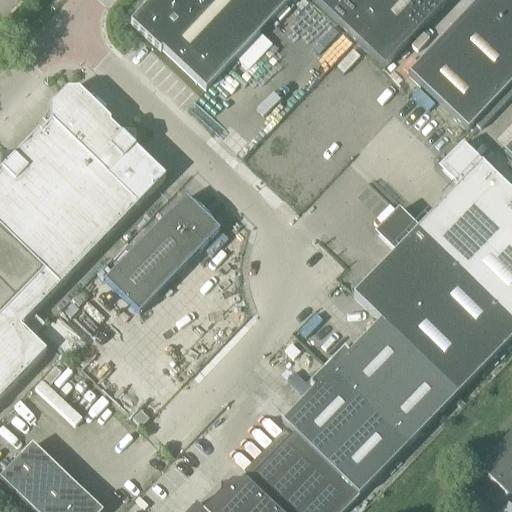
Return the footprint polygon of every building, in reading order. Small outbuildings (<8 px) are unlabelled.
[(154,0),(129,27),(160,55),(161,53),(205,94),(293,0),(154,0)] [(388,0),(321,0),(315,7),(350,40),(388,0)] [(388,0),(350,40),(384,72),(451,0),(388,0)] [(511,0),(482,0),(408,79),(439,108),(511,31),(511,0)] [(511,31),(439,108),(467,135),(511,86),(511,31)] [(235,63),(244,71),(247,75),(263,59),(271,49),(259,38),(250,47),(235,63)] [(12,162),(7,163),(0,162),(0,403),(45,357),(19,332),(164,183),(134,154),(134,153),(134,141),(121,141),(107,128),(109,126),(78,95),(65,96),(49,113),(49,125),(51,127),(40,139),(38,137),(13,163),(12,162)] [(511,146),(503,156),(511,164),(511,146)] [(399,216),(389,226),(508,347),(511,342),(511,199),(462,151),(442,172),(459,189),(416,233),(399,216)] [(219,236),(184,202),(104,285),(138,319),(219,236)] [(347,511),(508,347),(389,226),(378,237),(396,255),(352,299),(379,326),(347,359),(343,354),(308,389),(313,394),(281,427),(292,438),(289,441),(283,436),(243,477),(248,483),(245,486),(230,487),(227,491),(219,491),(219,498),(206,511),(199,511),(195,508),(191,511),(347,511)] [(41,337),(69,365),(85,349),(57,321),(41,337)] [(131,423),(140,432),(148,423),(140,415),(131,423)] [(511,434),(477,471),(507,499),(511,493),(511,434)] [(0,482),(0,486),(27,511),(96,511),(31,450),(0,482)]
